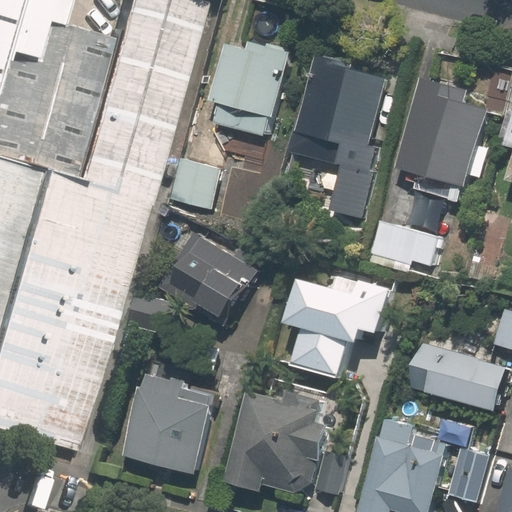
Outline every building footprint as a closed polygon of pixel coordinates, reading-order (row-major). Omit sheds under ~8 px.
[(12,0),(0,0),(0,46),(10,9),(12,0)] [(0,294),(0,431),(76,452),(201,3),(189,0),(124,0),(114,38),(74,181),(35,170),(0,294)] [(114,38),(10,9),(0,46),(0,160),(35,170),(74,181),(114,38)] [(294,51),(255,42),(252,55),(228,49),(215,105),(223,107),(218,127),(272,140),(277,120),(294,51)] [(320,58),(303,127),(296,156),(343,167),(332,213),(364,221),(383,146),(375,144),(391,81),(358,73),(360,67),(320,58)] [(482,177),(489,152),(480,148),(490,107),(466,101),(469,87),(424,75),(399,165),(411,169),(408,178),(447,188),(450,179),(469,184),(473,174),(482,177)] [(0,294),(35,170),(0,160),(0,294)] [(225,169),(184,160),(175,203),(216,211),(225,169)] [(377,259),(415,269),(417,264),(436,269),(444,237),(387,221),(377,259)] [(208,294),(199,309),(232,329),(268,270),(241,254),(238,260),(196,235),(164,288),(183,299),(192,284),(208,294)] [(473,258),(468,274),(493,281),(498,266),(473,258)] [(383,342),(391,313),(397,292),(362,283),(358,299),(304,284),(291,331),(307,335),(298,367),(345,380),(354,348),(364,351),(368,337),(383,342)] [(179,312),(139,304),(133,330),(174,339),(179,312)] [(511,310),(508,309),(499,343),(511,346),(511,310)] [(215,374),(221,350),(186,341),(180,365),(215,374)] [(427,342),(415,385),(499,409),(511,365),(427,342)] [(192,388),(193,384),(153,373),(149,387),(144,385),(125,453),(154,461),(152,468),(170,473),(172,465),(197,472),(218,396),(192,388)] [(349,432),(359,398),(333,391),(330,402),(294,391),(291,400),(256,391),(232,480),(266,489),(267,483),(304,493),(318,481),(333,427),(349,432)] [(410,442),(415,425),(391,418),(386,435),(382,434),(360,511),(432,511),(449,453),(410,442)] [(511,511),(511,478),(502,511),(511,511)]
